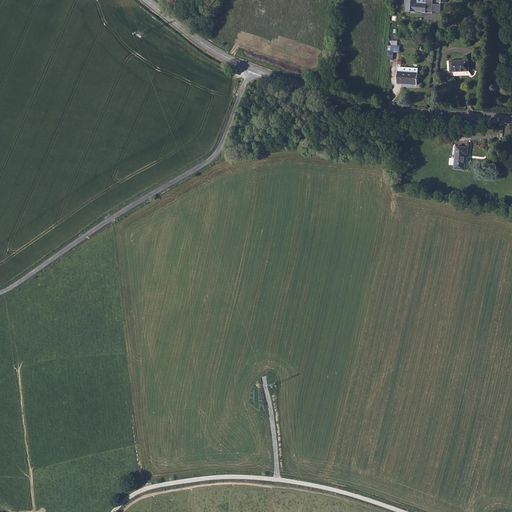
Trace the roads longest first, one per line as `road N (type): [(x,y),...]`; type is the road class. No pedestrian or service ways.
road 1 (unclassified): [(0,292),(214,155),(249,67)]
road 2 (unclassified): [(402,511),(327,487),(234,476),(148,487),(112,511)]
road 3 (secondary): [(249,67),(391,113),(511,119)]
road 4 (secondary): [(146,0),(249,67)]
